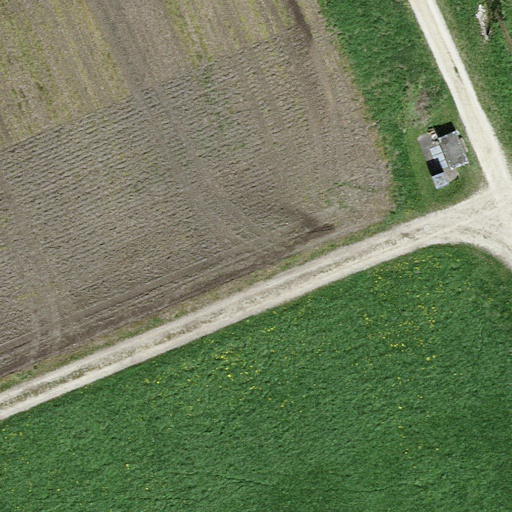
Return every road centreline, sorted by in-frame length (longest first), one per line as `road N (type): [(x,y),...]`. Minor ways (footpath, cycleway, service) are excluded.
road 1 (track): [(511,197),(0,410)]
road 2 (track): [(420,0),(511,209)]
